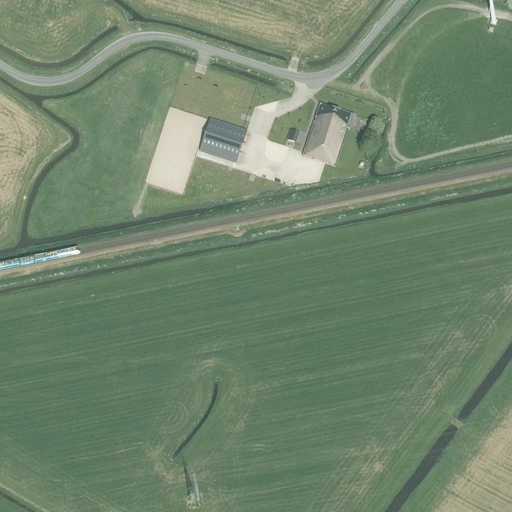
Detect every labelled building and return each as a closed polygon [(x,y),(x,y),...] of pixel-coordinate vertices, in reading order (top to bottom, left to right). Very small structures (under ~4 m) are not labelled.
[(159,60),(157,69),(194,77),(196,68),(159,60)] [(246,132),(210,120),(221,84),(208,80),(192,129),(205,133),(199,152),(236,163),(246,132)] [(228,95),(240,97),(241,92),(248,93),(249,89),(229,85),(228,95)] [(350,131),(352,125),(355,117),(320,106),(303,157),(335,168),(348,130),(350,131)] [(297,143),(301,132),(292,129),(288,140),(297,143)] [(291,155),(293,148),(284,145),(282,152),(291,155)] [(284,179),(283,176),(249,184),(250,190),(268,186),(268,187),(294,180),(295,183),(299,182),(297,176),(284,179)]
